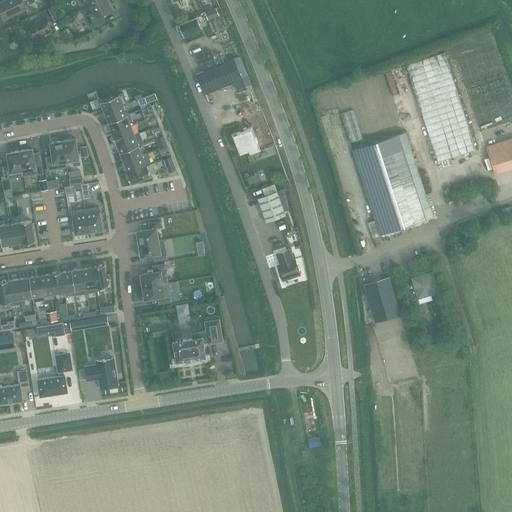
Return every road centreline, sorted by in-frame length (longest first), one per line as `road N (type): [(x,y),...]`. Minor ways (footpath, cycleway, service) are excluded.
road 1 (tertiary): [(334,377),(302,186),(231,0)]
road 2 (residential): [(285,361),(232,178),(158,0)]
road 3 (track): [(0,446),(260,405),(280,511)]
road 4 (residential): [(0,135),(89,123),(112,185),(121,243)]
road 5 (residential): [(121,243),(140,405)]
road 6 (unclassified): [(140,405),(287,381)]
road 7 (unclassified): [(0,426),(140,405)]
road 8 (residential): [(120,0),(124,23),(100,40),(13,54)]
road 9 (tertiary): [(344,511),(334,377)]
road 10 (track): [(275,383),(298,511)]
road 11 (residential): [(0,263),(121,243)]
